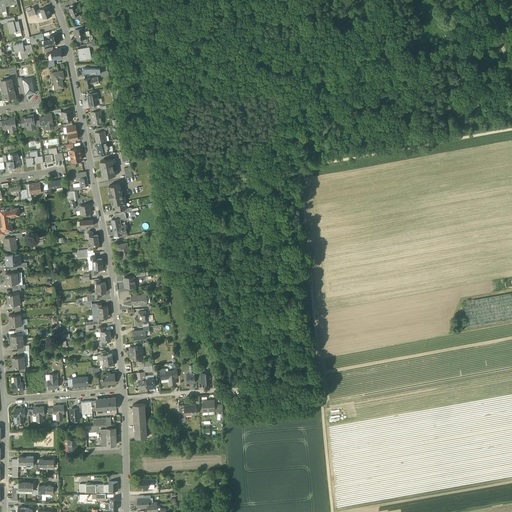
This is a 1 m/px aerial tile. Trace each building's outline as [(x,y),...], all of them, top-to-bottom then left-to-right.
[(69,8),(72,17),(80,14),(77,5),(69,8)] [(48,7),(37,11),(38,13),(41,12),(43,19),(52,15),(48,7)] [(16,31),(16,34),(21,32),(19,21),(14,22),(14,20),(7,22),(9,33),(16,31)] [(77,39),(78,39),(85,37),(84,28),(77,29),(77,34),(76,34),(77,39)] [(44,41),(45,45),(60,42),(58,33),(50,35),(51,39),(45,41),(44,41)] [(21,51),(23,58),(28,57),(27,53),(30,52),(29,46),(24,47),(23,43),(13,45),(15,52),(21,51)] [(79,51),(81,60),(90,58),(88,47),(86,47),(78,49),(78,52),(79,51)] [(51,51),(53,59),(54,59),(62,57),(61,48),(54,50),(51,50),(51,51)] [(47,60),(48,67),(55,66),(54,59),(53,59),(47,60)] [(16,66),(13,67),(9,68),(10,75),(14,74),(17,73),(16,66)] [(58,86),(59,88),(63,87),(62,79),(64,78),(62,71),(52,73),(54,87),(58,86)] [(84,79),(85,88),(92,87),(92,86),(92,84),(99,82),(98,77),(91,78),(90,78),(84,79)] [(1,80),(2,86),(12,84),(11,78),(1,80)] [(24,84),(26,94),(35,92),(32,78),(22,80),(23,84),(24,84)] [(15,97),(14,90),(3,92),(4,99),(15,97)] [(88,101),(89,106),(90,106),(96,104),(97,104),(96,99),(99,98),(98,93),(88,95),(89,101),(88,101)] [(62,112),(64,120),(72,119),(70,110),(62,112)] [(92,117),(94,125),(101,124),(99,116),(102,116),(101,110),(97,111),(91,112),(90,112),(91,117),(92,117)] [(29,126),(30,129),(35,128),(35,127),(34,121),(33,114),(30,115),(30,116),(21,118),(22,127),(29,126)] [(48,125),(48,129),(54,128),(51,114),(48,114),(49,116),(40,117),(40,120),(41,126),(48,125)] [(11,128),(11,132),(17,131),(15,117),(11,118),(12,120),(2,121),(3,127),(4,129),(11,128)] [(67,127),(68,134),(77,132),(75,125),(73,126),(67,127)] [(96,143),(97,142),(104,141),(103,137),(106,136),(105,130),(104,130),(97,131),(95,132),(97,138),(95,138),(96,143)] [(78,139),(77,132),(68,134),(69,140),(75,139),(78,139)] [(107,141),(104,141),(97,142),(99,148),(97,149),(98,154),(101,153),(106,152),(105,147),(108,146),(107,141)] [(45,154),(46,163),(53,162),(53,160),(59,159),(58,152),(57,153),(56,147),(49,148),(49,149),(51,148),(52,153),(50,153),(45,154)] [(26,158),(27,166),(34,165),(34,163),(40,162),(39,156),(38,156),(37,150),(31,151),(32,157),(30,157),(26,158)] [(121,152),(123,162),(130,160),(128,151),(121,152)] [(6,161),(8,169),(15,168),(15,166),(20,165),(19,159),(18,153),(12,154),(13,160),(11,160),(6,161)] [(82,159),(81,153),(71,155),(72,161),(76,161),(82,159)] [(100,161),(104,177),(115,175),(112,158),(100,161)] [(131,167),(124,169),(126,178),(132,177),(131,167)] [(80,186),(88,185),(86,177),(79,178),(80,186)] [(48,182),(49,189),(63,187),(62,180),(48,182)] [(28,196),(28,197),(31,197),(31,194),(41,193),(40,186),(40,182),(29,184),(29,183),(26,184),(27,189),(28,196)] [(112,204),(114,203),(124,201),(122,192),(121,193),(121,191),(119,183),(109,185),(110,192),(109,192),(110,198),(111,198),(112,204)] [(18,196),(21,195),(21,190),(20,186),(9,188),(10,194),(17,193),(18,196)] [(69,191),(70,200),(74,200),(74,194),(77,194),(77,191),(69,191)] [(125,201),(124,201),(114,203),(115,206),(115,207),(117,208),(117,209),(117,210),(124,209),(126,208),(125,201)] [(89,204),(80,205),(81,209),(80,209),(80,210),(81,215),(90,213),(89,204)] [(8,217),(12,216),(13,216),(13,215),(13,214),(17,214),(18,214),(18,215),(19,215),(20,215),(19,215),(18,215),(18,214),(17,209),(17,208),(9,209),(9,207),(5,208),(0,208),(0,222),(1,223),(1,229),(2,232),(9,231),(12,230),(11,221),(9,221),(8,217)] [(111,219),(114,235),(120,234),(127,233),(125,227),(121,228),(121,226),(119,219),(119,218),(115,219),(111,219)] [(88,236),(89,240),(98,240),(98,235),(92,235),(92,232),(87,232),(88,236)] [(4,238),(6,249),(15,248),(14,238),(13,237),(11,237),(4,238)] [(99,245),(98,240),(89,240),(89,245),(88,245),(89,249),(93,249),(93,245),(99,245)] [(120,252),(122,259),(130,257),(127,243),(116,245),(117,250),(120,249),(120,252)] [(5,255),(6,264),(13,264),(20,263),(20,254),(5,255)] [(92,259),(93,264),(102,263),(102,258),(95,259),(95,255),(91,256),(91,260),(92,259)] [(103,268),(102,263),(93,264),(93,269),(92,269),(92,273),(97,273),(96,269),(103,268)] [(125,283),(125,287),(135,286),(134,278),(136,277),(136,276),(124,277),(124,280),(126,280),(126,283),(125,283)] [(96,283),(96,288),(106,287),(105,282),(99,283),(99,279),(94,280),(95,284),(96,283)] [(106,287),(96,288),(97,293),(96,293),(96,297),(100,296),(100,293),(106,292),(106,287)] [(90,297),(96,297),(96,293),(97,293),(96,288),(95,288),(95,293),(87,294),(87,301),(90,301),(90,297)] [(511,292),(463,301),(468,327),(511,319),(511,292)] [(143,304),(143,305),(147,304),(146,293),(142,293),(142,295),(131,296),(132,305),(141,304),(141,303),(143,303),(143,304)] [(97,303),(97,306),(97,307),(98,307),(98,312),(108,311),(107,306),(102,307),(101,303),(97,303)] [(98,312),(98,313),(99,317),(98,317),(98,321),(102,320),(102,317),(108,316),(108,311),(98,312)] [(135,318),(136,324),(146,323),(145,312),(139,312),(139,318),(135,318)] [(100,331),(101,336),(110,335),(110,330),(104,330),(103,327),(99,327),(99,331),(100,331)] [(133,331),(134,340),(140,339),(140,338),(146,337),(146,331),(146,330),(144,330),(133,331)] [(111,340),(110,335),(101,336),(101,340),(100,341),(101,345),(105,344),(105,340),(106,340),(111,340)] [(130,347),(131,359),(141,358),(140,353),(142,353),(141,346),(138,346),(130,347)] [(101,351),(102,354),(102,355),(103,355),(103,359),(103,360),(113,359),(112,354),(106,354),(106,351),(101,351)] [(113,364),(113,359),(103,360),(103,363),(103,364),(102,364),(103,368),(107,368),(107,364),(113,364)] [(169,377),(170,384),(175,384),(174,374),(174,371),(173,371),(168,372),(168,371),(160,372),(161,379),(166,378),(166,377),(169,377)] [(201,372),(201,383),(211,382),(211,381),(211,372),(211,371),(201,372)] [(140,388),(147,387),(146,379),(142,379),(141,372),(138,373),(139,380),(140,388)] [(48,386),(48,388),(58,387),(57,380),(55,380),(55,373),(49,374),(50,380),(48,380),(48,386)] [(102,375),(103,384),(115,382),(114,373),(102,375)] [(12,383),(13,391),(23,390),(23,388),(23,382),(20,383),(20,376),(14,377),(15,383),(12,383)] [(73,378),(74,386),(88,385),(87,377),(73,378)] [(154,378),(146,379),(147,387),(155,386),(154,378)] [(97,409),(116,408),(116,402),(115,397),(96,399),(96,401),(97,403),(95,403),(95,406),(97,405),(97,409)] [(202,401),(203,411),(215,410),(214,400),(202,401)] [(82,411),(82,414),(93,413),(92,409),(97,409),(97,405),(95,406),(95,403),(97,403),(96,401),(91,401),(81,401),(81,403),(82,411)] [(133,404),(134,421),(146,420),(145,403),(133,404)] [(196,404),(184,405),(185,414),(193,413),(193,414),(197,414),(196,407),(196,404)] [(56,413),(57,419),(62,419),(62,412),(64,412),(63,405),(57,405),(53,406),(54,407),(54,413),(56,413)] [(37,415),(37,421),(43,421),(42,414),(44,414),(43,406),(34,407),(34,409),(34,415),(37,415)] [(17,416),(18,423),(23,422),(23,416),(25,416),(25,410),(24,408),(15,409),(16,417),(17,416)] [(71,408),(72,420),(79,419),(78,411),(78,408),(71,408)] [(147,437),(146,420),(134,421),(135,438),(147,437)] [(101,445),(107,445),(106,435),(115,434),(115,424),(110,424),(107,424),(103,425),(97,425),(97,431),(97,433),(99,433),(99,437),(101,437),(101,445)] [(116,445),(115,434),(106,435),(107,445),(116,445)] [(68,444),(69,452),(77,451),(77,443),(77,439),(67,439),(67,444),(68,444)] [(109,490),(117,490),(117,481),(109,481),(109,484),(109,490)] [(138,507),(148,507),(149,506),(149,502),(148,498),(145,498),(138,499),(137,499),(138,507)] [(153,502),(149,502),(149,506),(148,507),(148,510),(145,510),(145,511),(154,511),(154,510),(157,510),(156,502),(153,502)]
